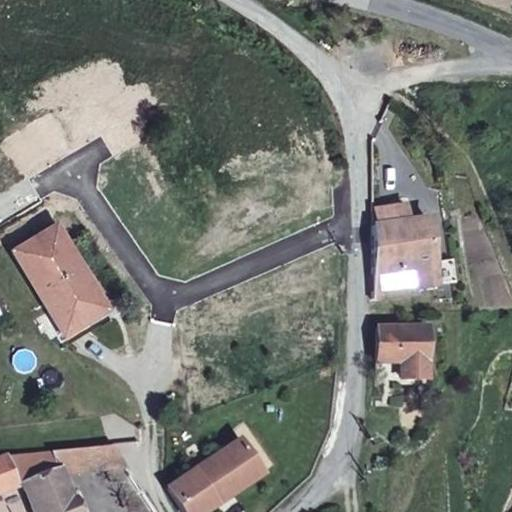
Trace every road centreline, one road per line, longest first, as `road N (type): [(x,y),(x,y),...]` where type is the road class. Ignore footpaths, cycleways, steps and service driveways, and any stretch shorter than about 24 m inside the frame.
road 1 (residential): [(359,96),(346,424),(301,511)]
road 2 (residential): [(359,96),(407,72),(455,73),(511,57)]
road 3 (residential): [(240,0),(359,96)]
road 4 (tertiary): [(511,50),(368,0)]
